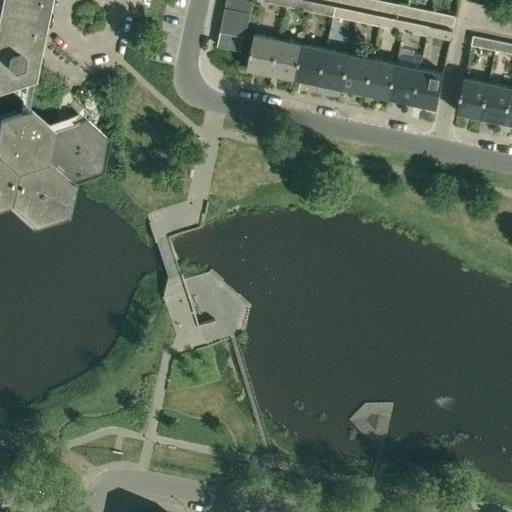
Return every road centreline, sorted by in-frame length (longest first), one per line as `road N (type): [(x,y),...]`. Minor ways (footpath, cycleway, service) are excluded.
road 1 (residential): [(189,85),(214,106),(511,166)]
road 2 (residential): [(276,511),(141,482),(104,487)]
road 3 (residential): [(121,0),(113,45),(86,51),(57,26),(61,0)]
